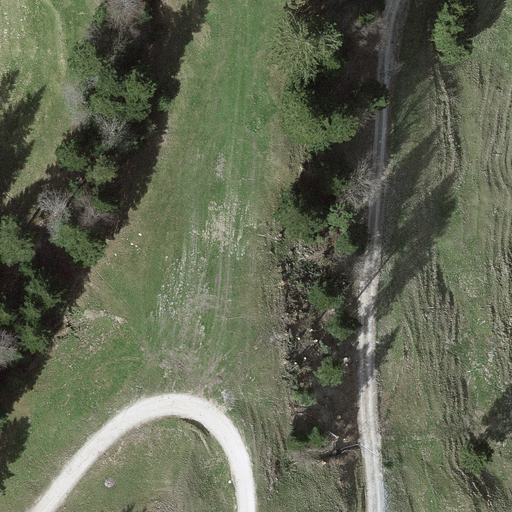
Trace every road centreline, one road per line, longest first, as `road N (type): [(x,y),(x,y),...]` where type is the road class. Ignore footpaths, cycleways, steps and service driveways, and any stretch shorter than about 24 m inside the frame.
road 1 (track): [(373,511),(368,261),(380,42),(392,0)]
road 2 (track): [(245,511),(239,464),(224,432),(184,407),(160,406),(126,419),(45,511)]
